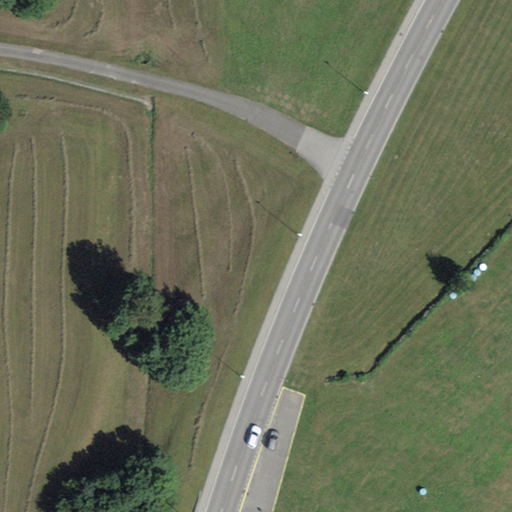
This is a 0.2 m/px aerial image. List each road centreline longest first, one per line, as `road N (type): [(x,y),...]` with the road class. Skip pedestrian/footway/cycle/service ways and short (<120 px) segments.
road 1 (secondary): [(222,511),(297,302),(356,167),(444,0)]
road 2 (track): [(0,53),(237,110),(356,167)]
